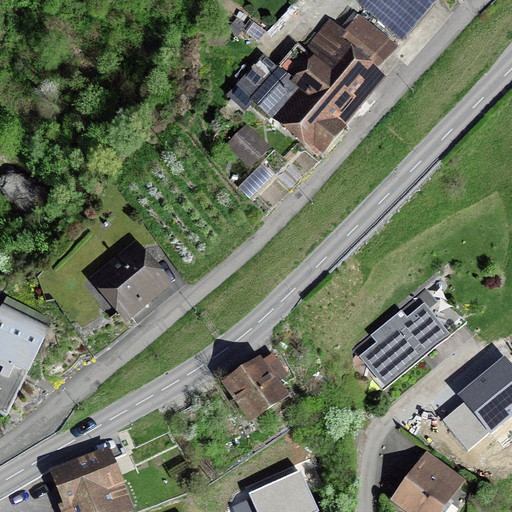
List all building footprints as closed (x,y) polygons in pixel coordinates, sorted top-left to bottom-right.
[(424,0),(360,0),(351,12),(392,46),(428,3),(424,0)] [(249,114),(294,155),(381,58),(336,17),(249,114)] [(245,131),(230,145),(248,163),(262,149),(245,131)] [(100,279),(130,314),(165,284),(135,249),(100,279)] [(351,359),(378,391),(452,327),(425,296),(351,359)] [(0,425),(0,426),(44,338),(0,316),(0,425)] [(511,414),(511,365),(505,357),(460,395),(465,402),(443,420),(469,451),(511,414)] [(227,385),(252,422),(285,400),(275,385),(286,377),(274,358),(261,367),(259,363),(227,385)] [(54,473),(69,511),(118,511),(128,508),(106,453),(54,473)] [(335,511),(308,458),(240,493),(250,511),(335,511)] [(398,500),(414,511),(437,511),(461,479),(441,464),(433,476),(421,468),(398,500)]
